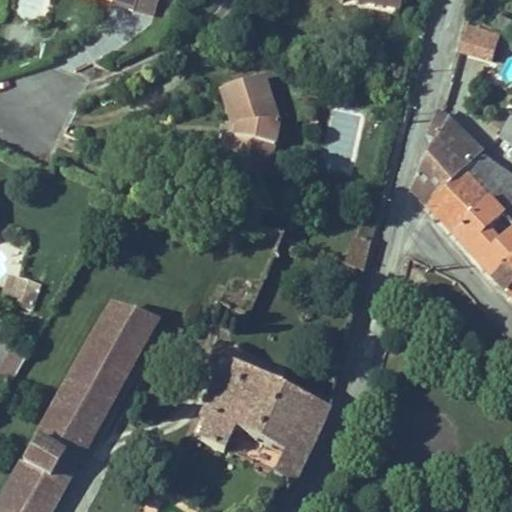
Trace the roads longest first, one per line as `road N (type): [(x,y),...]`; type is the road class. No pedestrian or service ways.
road 1 (tertiary): [(395,207),(322,479),(306,511)]
road 2 (tertiary): [(453,0),(395,207)]
road 3 (residential): [(395,207),(511,330)]
